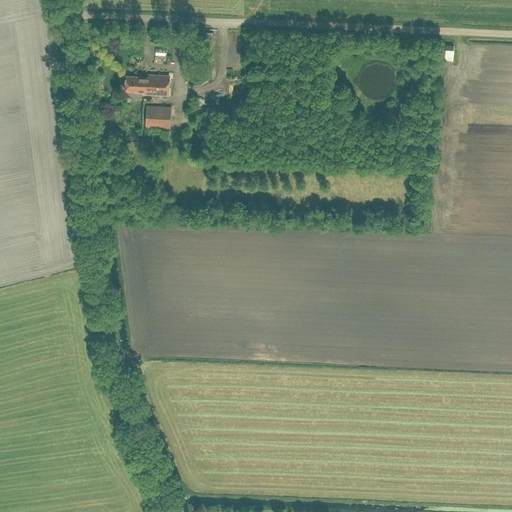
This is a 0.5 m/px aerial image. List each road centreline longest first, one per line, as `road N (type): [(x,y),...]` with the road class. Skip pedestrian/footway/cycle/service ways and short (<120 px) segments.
road 1 (unclassified): [(168,511),(108,347),(65,15)]
road 2 (unclassified): [(511,33),(65,15)]
